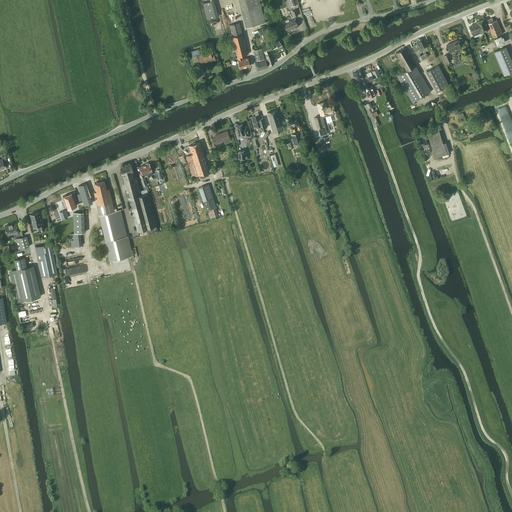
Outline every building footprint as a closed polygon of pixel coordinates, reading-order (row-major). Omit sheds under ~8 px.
[(213,0),(202,3),(205,19),(217,16),(213,0)] [(238,0),(246,27),(265,22),(259,0),(238,0)] [(485,18),(480,20),(484,31),(489,28),(493,37),(496,36),(496,37),(495,38),(498,45),(504,42),(502,35),(500,36),(500,35),(502,34),(497,20),(494,21),(492,18),(486,20),(485,18)] [(287,30),(298,26),(295,19),(284,23),(287,30)] [(484,31),(480,20),(477,22),(477,23),(470,26),(473,36),(481,33),(481,32),(484,31)] [(241,68),(250,66),(248,57),(243,59),(242,55),(248,54),(247,50),(246,50),(239,22),(230,25),(241,68)] [(261,31),(265,41),(270,39),(267,29),(261,31)] [(450,53),(461,48),(457,40),(447,45),(450,53)] [(416,53),(425,48),(421,41),(412,46),(416,53)] [(207,44),(210,52),(200,55),(199,49),(191,51),(193,56),(196,55),(198,61),(201,60),(202,64),(215,60),(212,51),(215,50),(212,42),(207,44)] [(270,53),(269,51),(272,49),(270,44),(263,47),(265,52),(266,55),(265,55),(269,65),(274,63),(270,53)] [(397,75),(403,84),(412,101),(430,91),(405,47),(395,53),(405,71),(397,75)] [(262,48),(253,50),(256,61),(264,58),(262,48)] [(511,61),(506,48),(495,53),(504,76),(511,72),(511,61)] [(257,71),(268,67),(265,59),(254,63),(257,71)] [(427,71),(434,84),(437,91),(448,85),(437,65),(427,71)] [(378,69),(372,72),(374,78),(380,75),(378,69)] [(367,77),(366,75),(363,76),(360,70),(353,73),(357,81),(366,78),(367,77)] [(372,75),(357,81),(359,86),(366,83),(365,83),(374,79),(372,75)] [(372,86),(368,88),(366,83),(359,86),(361,91),(364,90),(365,92),(366,92),(368,97),(375,93),(372,86)] [(330,114),(335,113),(333,104),(326,106),(325,101),(318,103),(321,115),(330,113),(330,114)] [(273,132),(283,129),(277,109),(267,112),(273,132)] [(260,129),(266,127),(264,120),(261,121),(259,114),(251,117),(254,127),(259,125),(260,129)] [(320,116),(319,116),(315,117),(320,136),(327,134),(322,116),(320,116)] [(235,126),(239,136),(243,135),(244,138),(249,136),(246,126),(244,127),(243,124),(235,126)] [(215,134),(216,137),(212,138),(215,146),(219,145),(218,143),(222,142),(221,141),(224,140),(225,143),(228,142),(227,141),(230,140),(227,131),(215,134)] [(294,144),(302,142),(299,132),(291,134),(294,144)] [(192,176),(209,171),(200,142),(189,145),(192,154),(186,156),(192,176)] [(145,165),(140,167),(142,174),(146,172),(148,176),(153,175),(149,163),(148,163),(147,163),(145,164),(145,165)] [(137,231),(157,226),(148,193),(141,195),(135,175),(134,175),(131,165),(120,168),(137,231)] [(96,191),(94,192),(111,260),(131,255),(131,249),(121,210),(114,211),(109,188),(106,189),(104,181),(94,183),(96,191)] [(80,194),(83,200),(84,205),(93,202),(92,198),(86,183),(78,186),(80,194)] [(215,207),(216,207),(209,184),(199,187),(203,201),(206,210),(207,209),(210,220),(219,217),(215,207)] [(67,209),(77,205),(72,193),(63,196),(67,209)] [(30,214),(33,226),(39,225),(41,230),(45,229),(42,218),(41,218),(39,212),(30,214)] [(8,234),(17,232),(18,235),(24,234),(23,227),(18,229),(16,223),(5,226),(8,234)] [(70,233),(71,247),(82,245),(80,232),(70,233)] [(18,249),(29,246),(27,236),(15,239),(18,249)] [(42,277),(57,274),(51,243),(35,246),(42,277)] [(24,257),(14,260),(24,300),(40,296),(33,266),(26,267),(24,257)]
